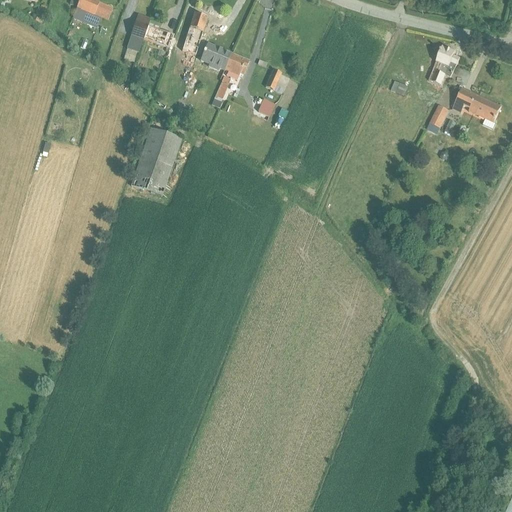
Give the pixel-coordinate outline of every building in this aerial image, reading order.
[(79,0),(73,19),(97,29),(101,19),(108,22),(114,10),(90,0),(79,0)] [(197,8),(182,52),(184,52),(182,57),(192,60),(193,55),(196,57),(208,19),(207,18),(209,12),(197,8)] [(156,11),(153,20),(161,23),(164,14),(156,11)] [(136,52),(136,53),(139,54),(144,39),(150,21),(151,19),(139,15),(127,50),(129,50),(136,52)] [(150,21),(144,39),(170,48),(174,36),(160,31),(162,25),(150,21)] [(51,28),(50,31),(63,36),(68,23),(65,22),(62,29),(59,28),(58,31),(51,28)] [(224,72),(232,55),(214,47),(204,72),(218,78),(221,70),(224,72)] [(129,50),(125,61),(133,63),(136,53),(136,52),(129,50)] [(232,55),(224,72),(228,73),(227,77),(237,81),(240,74),(244,76),(249,62),(232,55)] [(457,73),(460,62),(438,55),(429,83),(441,87),(447,69),(457,73)] [(273,71),(266,88),(281,96),(284,91),(276,87),(282,74),(273,71)] [(224,78),(211,106),(219,110),(222,104),(221,104),(231,80),(224,78)] [(395,82),(391,92),(405,97),(408,88),(395,82)] [(462,89),(452,111),(461,115),(465,108),(470,110),(469,113),(485,121),(483,126),(493,131),(496,125),(494,124),(502,108),(462,89)] [(263,101),(258,113),(270,118),(275,106),(263,101)] [(430,125),(427,131),(437,135),(439,129),(440,129),(449,112),(439,107),(430,125)] [(150,129),(130,187),(162,198),(182,140),(150,129)]
